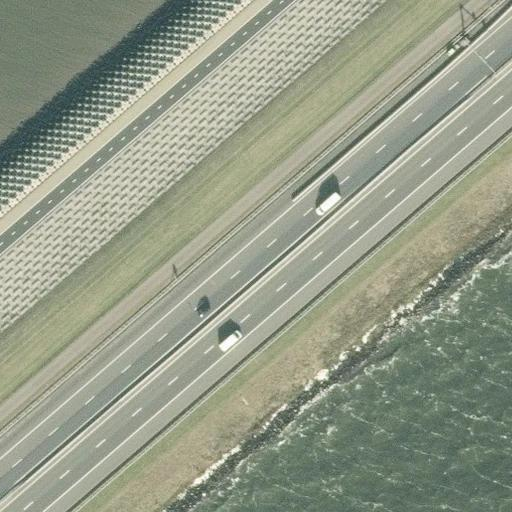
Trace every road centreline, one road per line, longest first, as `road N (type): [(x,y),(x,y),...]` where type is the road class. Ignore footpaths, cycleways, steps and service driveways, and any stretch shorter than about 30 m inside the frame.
road 1 (motorway): [(511,35),(0,478)]
road 2 (motorway): [(23,511),(511,89)]
